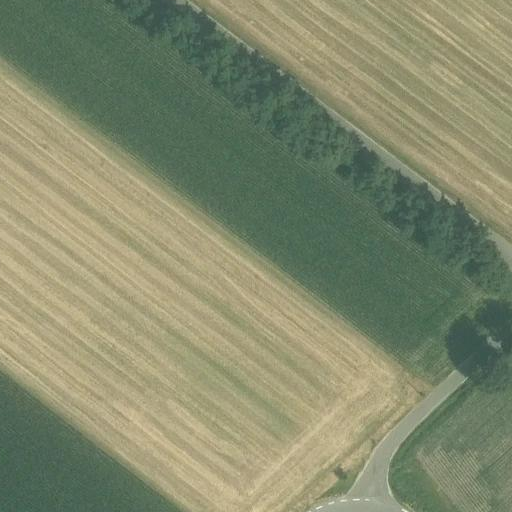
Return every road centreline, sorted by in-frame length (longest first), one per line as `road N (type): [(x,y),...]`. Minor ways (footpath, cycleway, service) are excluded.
road 1 (residential): [(173,0),(511,259)]
road 2 (residential): [(511,326),(402,431),(380,463),(366,509)]
